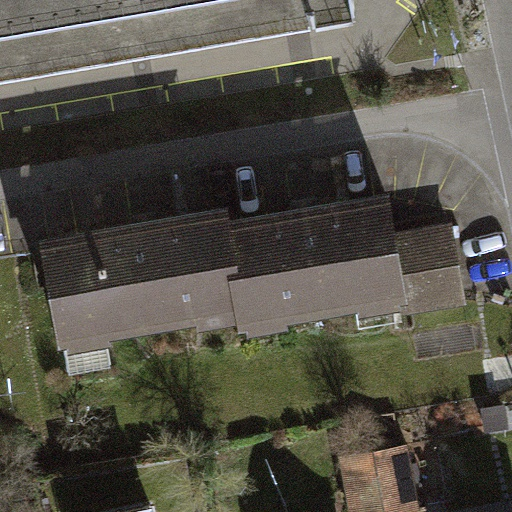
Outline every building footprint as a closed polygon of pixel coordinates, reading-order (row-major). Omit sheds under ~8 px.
[(353,0),(0,0),(0,55),(315,2),(317,15),(355,8),(353,0)] [(0,55),(0,68),(317,15),(315,2),(0,55)] [(243,315),(401,288),(403,288),(394,235),(388,195),(307,209),(228,223),(241,301),(243,315)] [(63,331),(241,301),(228,223),(225,210),(137,225),(47,241),(63,331)] [(450,225),(394,235),(403,288),(401,288),(405,308),(463,298),(450,225)] [(406,445),(375,450),(385,511),(388,511),(417,507),(406,445)] [(385,511),(375,450),(343,456),(353,511),(385,511)] [(24,506),(19,479),(0,482),(0,496),(2,510),(24,506)] [(108,511),(154,511),(153,503),(108,511)]
